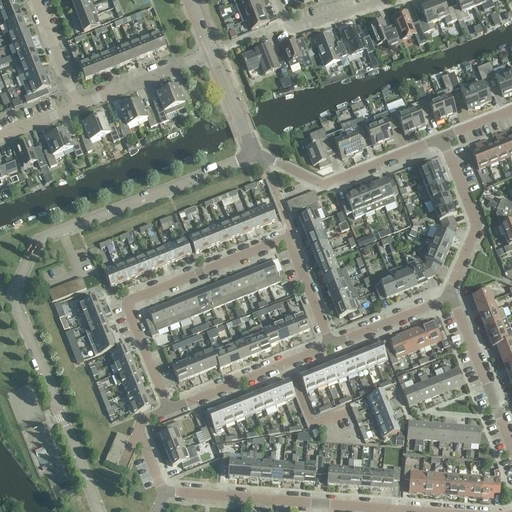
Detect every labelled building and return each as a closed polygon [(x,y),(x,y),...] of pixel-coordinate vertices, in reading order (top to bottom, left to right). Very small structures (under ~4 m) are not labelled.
[(6,0),(0,2),(0,13),(0,14),(17,8),(13,0),(6,0)] [(89,0),(78,0),(71,3),(75,13),(92,6),(89,0)] [(244,0),(235,4),(238,13),(268,2),(267,0),(244,0)] [(431,4),(437,22),(444,19),(446,26),(457,21),(452,9),(446,11),(441,0),(431,4)] [(452,9),(457,21),(458,23),(468,19),(465,12),(473,9),(469,0),(455,0),(458,6),(452,9)] [(469,0),(473,9),(481,6),(483,12),(493,8),(490,0),(469,0)] [(242,23),(247,21),(264,14),(262,10),(264,9),(265,7),(269,5),(268,2),(238,13),(242,23)] [(423,35),(434,31),(431,24),(437,22),(431,4),(420,9),(424,20),(418,22),(418,23),(423,35)] [(92,6),(75,13),(79,23),(96,16),(92,6)] [(17,8),(0,14),(4,25),(21,18),(17,8)] [(268,24),(268,26),(278,22),(276,16),(270,19),(268,18),(266,19),(264,14),(247,21),(251,31),(268,24)] [(417,41),(419,47),(427,44),(425,38),(424,38),(423,35),(418,23),(411,26),(406,14),(394,18),(400,35),(412,30),(417,41)] [(498,14),(492,16),(495,27),(501,25),(498,14)] [(96,16),(79,23),(84,33),(100,27),(96,16)] [(21,18),(4,25),(8,35),(25,28),(21,18)] [(382,22),(369,27),(377,46),(386,43),(389,50),(399,46),(394,32),(392,28),(386,31),(382,22)] [(472,38),(484,34),(481,26),(469,30),(472,38)] [(25,28),(8,35),(12,45),(29,38),(25,28)] [(357,28),(342,34),(351,56),(366,50),(368,55),(373,69),(380,67),(374,52),(368,38),(362,40),(357,28)] [(233,31),(228,33),(231,41),(236,38),(233,31)] [(149,36),(155,53),(166,49),(159,32),(149,36)] [(139,40),(145,57),(155,53),(149,36),(139,40)] [(339,61),(346,58),(341,45),(334,48),(330,37),(315,43),(324,66),(339,61)] [(29,38),(12,45),(16,55),(33,48),(29,38)] [(129,44),(135,61),(145,57),(139,40),(129,44)] [(298,59),(300,58),(305,69),(312,67),(308,58),(306,53),(306,52),(300,54),(294,42),(282,46),(289,63),(290,68),(300,64),(298,59)] [(119,48),(125,65),(135,61),(129,44),(119,48)] [(269,46),(255,51),(255,52),(242,57),(248,72),(261,67),(265,75),(279,70),(282,78),(287,76),(282,63),(277,65),(269,46)] [(33,48),(16,55),(20,65),(37,58),(33,48)] [(109,52),(115,69),(125,65),(119,48),(109,52)] [(98,56),(105,73),(115,69),(109,52),(98,56)] [(88,60),(95,77),(105,73),(98,56),(88,60)] [(24,75),(41,68),(37,58),(20,65),(24,75)] [(95,77),(88,60),(78,64),(85,81),(95,77)] [(490,63),(483,66),(487,78),(494,75),(493,71),(490,63)] [(483,66),(477,68),(481,80),(487,78),(483,66)] [(503,67),(493,71),(494,75),(495,78),(502,97),(507,95),(511,94),(511,89),(506,74),(503,67)] [(45,78),(44,78),(41,68),(24,75),(28,85),(45,78)] [(447,76),(454,91),(460,89),(455,77),(454,74),(447,76)] [(448,94),(454,91),(447,76),(441,79),(448,94)] [(38,100),(36,94),(51,88),(46,77),(44,78),(45,78),(28,85),(23,87),(27,97),(24,98),(27,104),(38,100)] [(287,77),(281,80),(284,88),(290,86),(287,77)] [(472,87),(480,108),(485,104),(490,101),(483,83),(472,87)] [(173,86),(167,89),(176,113),(185,109),(188,114),(194,112),(188,96),(184,97),(179,86),(174,88),(173,86)] [(480,108),(472,87),(460,92),(468,111),(474,108),(479,108),(480,108)] [(159,100),(153,103),(156,109),(162,124),(168,122),(166,116),(176,113),(167,89),(160,92),(160,93),(157,94),(159,100)] [(449,97),(439,101),(446,119),(449,118),(449,119),(457,116),(449,97)] [(19,100),(12,102),(15,109),(21,106),(19,100)] [(129,104),(137,124),(147,120),(150,129),(157,127),(150,111),(148,112),(143,100),(137,103),(136,101),(129,104)] [(446,119),(439,101),(430,105),(427,100),(421,103),(426,115),(432,113),(436,124),(444,121),(444,120),(446,119)] [(407,112),(415,131),(417,130),(418,131),(426,128),(421,117),(426,115),(421,103),(416,105),(415,104),(410,106),(412,110),(407,112)] [(137,124),(129,104),(122,107),(123,108),(119,109),(124,121),(118,124),(125,139),(131,137),(128,128),(137,124)] [(390,115),(395,127),(400,125),(405,136),(413,133),(412,132),(415,131),(407,112),(406,109),(390,115)] [(383,144),(384,144),(386,143),(386,144),(394,141),(390,129),(395,127),(390,115),(389,113),(373,119),(374,121),(383,144)] [(92,118),(101,139),(110,135),(113,144),(120,141),(113,125),(110,127),(105,115),(100,117),(99,116),(92,118)] [(92,118),(86,121),(86,123),(83,124),(87,136),(81,138),(88,154),(94,152),(90,143),(101,139),(92,118)] [(362,118),(356,121),(359,127),(364,140),(369,137),(373,149),(381,146),(381,145),(383,144),(374,121),(364,125),(362,118)] [(352,127),(342,131),(345,139),(352,156),(354,155),(355,156),(363,153),(358,142),(364,140),(359,127),(356,121),(350,123),(352,127)] [(55,133),(62,154),(72,150),(76,159),(82,156),(76,140),(72,142),(68,130),(62,132),(62,131),(55,133)] [(324,131),(323,130),(309,136),(313,145),(311,146),(306,149),(313,167),(318,165),(320,170),(331,166),(327,154),(332,152),(324,131)] [(342,131),(326,137),(332,152),(337,150),(342,161),(350,158),(349,157),(352,156),(345,139),(342,131)] [(62,154),(55,133),(47,136),(48,137),(45,138),(50,151),(44,153),(50,169),(57,166),(53,157),(62,154)] [(500,136),(509,158),(511,156),(511,137),(506,140),(504,134),(500,136)] [(492,145),(498,162),(509,158),(500,136),(496,137),(497,143),(492,145)] [(479,144),(488,166),(498,162),(492,145),(487,148),(484,142),(479,144)] [(40,149),(39,149),(34,151),(32,149),(30,144),(16,149),(23,168),(37,163),(39,170),(46,167),(40,149)] [(488,166),(479,144),(475,145),(477,151),(471,154),(478,170),(488,166)] [(0,182),(0,180),(8,178),(7,175),(16,172),(12,161),(7,163),(3,161),(1,155),(0,155),(0,186),(2,186),(0,182)] [(423,182),(440,175),(436,165),(433,166),(431,160),(417,166),(420,172),(419,172),(423,182)] [(21,175),(16,177),(19,185),(24,183),(21,175)] [(440,175),(423,182),(427,192),(445,185),(440,175)] [(375,185),(385,208),(395,204),(392,198),(398,195),(393,182),(387,184),(386,181),(375,185)] [(365,189),(374,212),(385,208),(375,185),(365,189)] [(445,185),(427,192),(431,202),(449,195),(445,185)] [(355,193),(364,216),(374,212),(365,189),(355,193)] [(309,194),(313,205),(317,204),(319,203),(314,192),(309,194)] [(341,203),(346,216),(352,214),(354,220),(364,216),(355,193),(345,197),(346,200),(341,203)] [(303,196),(307,208),(313,205),(309,194),(303,196)] [(435,212),(453,205),(449,195),(431,202),(435,212)] [(297,199),(302,210),(305,209),(307,208),(303,196),(297,199)] [(292,201),(296,212),(302,210),(297,199),(292,201)] [(499,205),(510,210),(511,205),(511,203),(501,199),(499,205)] [(286,203),(291,214),(296,212),(292,201),(286,203)] [(487,206),(502,212),(508,215),(510,210),(499,205),(490,201),(487,206)] [(303,228),(320,221),(316,212),(320,210),(317,204),(313,205),(307,208),(305,209),(307,214),(299,218),(303,228)] [(259,210),(265,226),(276,222),(269,205),(259,210)] [(442,227),(457,227),(453,217),(457,216),(453,205),(435,212),(439,222),(440,222),(442,227)] [(255,230),(265,226),(259,210),(249,214),(255,230)] [(500,226),(504,237),(511,234),(511,221),(511,222),(509,215),(508,215),(502,212),(501,215),(505,224),(500,226)] [(255,230),(249,214),(239,218),(245,234),(255,230)] [(245,234),(239,218),(229,222),(235,238),(245,234)] [(303,228),(307,238),(323,232),(319,222),(320,222),(320,221),(303,228)] [(219,226),(225,242),(235,238),(229,222),(219,226)] [(345,223),(338,226),(341,233),(348,230),(349,230),(346,223),(345,223)] [(209,230),(215,246),(225,242),(219,226),(209,230)] [(433,240),(450,247),(455,237),(452,236),(457,227),(442,227),(440,231),(437,230),(433,240)] [(199,234),(205,250),(215,246),(209,230),(199,234)] [(323,232),(307,238),(311,248),(327,242),(323,232)] [(205,250),(199,234),(188,238),(195,254),(205,250)] [(511,234),(504,237),(508,246),(503,248),(506,254),(511,251),(511,234)] [(174,243),(181,260),(191,256),(184,239),(174,243)] [(429,250),(446,257),(450,247),(433,240),(429,250)] [(327,242),(311,248),(315,258),(331,252),(327,242)] [(164,247),(171,264),(181,260),(174,243),(164,247)] [(154,251),(160,268),(171,264),(164,247),(154,251)] [(370,247),(362,250),(364,256),(372,253),(370,247)] [(424,266),(435,277),(439,266),(442,267),(446,257),(429,250),(424,260),(426,261),(424,266)] [(144,255),(150,272),(160,268),(154,251),(144,255)] [(331,252),(315,258),(319,268),(335,262),(331,252)] [(134,259),(140,276),(150,272),(144,255),(134,259)] [(124,263),(130,280),(140,276),(134,259),(124,263)] [(408,266),(417,288),(427,284),(425,281),(435,277),(424,266),(420,267),(418,261),(408,266)] [(335,262),(319,268),(323,278),(339,272),(335,262)] [(130,280),(124,263),(114,267),(120,284),(130,280)] [(272,263),(261,267),(269,288),(274,286),(280,284),(281,286),(287,284),(282,272),(277,274),(272,263)] [(397,270),(406,292),(417,288),(408,266),(397,270)] [(120,284),(114,267),(103,271),(110,288),(120,284)] [(261,267),(249,272),(258,292),(268,288),(269,288),(261,267)] [(339,272),(323,279),(327,289),(343,282),(349,280),(345,270),(339,272)] [(389,279),(396,296),(406,292),(397,270),(387,274),(389,279)] [(249,272),(238,276),(246,297),(258,292),(249,272)] [(227,281),(235,301),(246,297),(238,276),(227,281)] [(76,281),(80,292),(86,290),(82,279),(76,281)] [(396,296),(389,279),(379,283),(379,284),(374,286),(379,299),(385,297),(386,301),(396,296)] [(343,282),(327,289),(331,299),(347,292),(352,290),(353,290),(349,280),(343,282)] [(70,283),(75,294),(80,292),(76,281),(70,283)] [(216,285),(224,306),(235,301),(227,281),(216,285)] [(65,285),(69,296),(75,294),(70,283),(65,285)] [(59,288),(64,299),(69,296),(65,285),(59,288)] [(216,285),(204,290),(213,310),(224,306),(216,285)] [(58,301),(64,299),(59,288),(54,290),(58,301)] [(58,301),(54,290),(51,291),(48,292),(52,303),(55,302),(58,301)] [(193,294),(201,315),(213,310),(204,290),(193,294)] [(347,292),(331,299),(335,309),(356,301),(352,290),(347,292)] [(488,291),(472,297),(476,308),(492,301),(488,291)] [(193,294),(182,298),(190,319),(201,315),(193,294)] [(75,306),(79,317),(84,315),(83,315),(100,308),(96,298),(75,306)] [(182,298),(171,303),(179,324),(190,319),(182,298)] [(356,301),(335,309),(339,319),(348,316),(350,321),(362,316),(359,310),(356,301)] [(492,301),(476,308),(480,318),(496,311),(492,301)] [(171,303),(159,307),(168,328),(179,324),(171,303)] [(276,306),(266,310),(268,315),(278,311),(276,306)] [(151,319),(145,321),(152,338),(158,335),(157,333),(168,328),(159,307),(148,312),(151,319)] [(87,325),(104,318),(100,308),(83,315),(84,315),(87,325)] [(496,311),(480,318),(484,328),(500,321),(506,319),(502,309),(496,311)] [(266,310),(256,314),(258,319),(268,315),(266,310)] [(293,319),(299,335),(310,331),(303,315),(293,319)] [(87,325),(83,327),(87,337),(91,335),(108,328),(104,318),(87,325)] [(283,323),(289,339),(299,335),(293,319),(283,323)] [(500,321),(484,328),(488,338),(510,329),(506,319),(500,321)] [(422,327),(430,347),(441,342),(444,350),(446,349),(450,347),(444,331),(438,334),(434,322),(422,327)] [(273,327),(279,343),(289,339),(283,323),(273,327)] [(269,347),(270,347),(279,343),(273,327),(262,331),(263,334),(264,334),(269,347)] [(411,331),(419,351),(430,347),(422,327),(411,331)] [(91,335),(87,337),(91,347),(95,345),(112,338),(108,328),(91,335)] [(260,354),(271,350),(270,347),(269,347),(264,334),(263,334),(262,331),(261,328),(251,331),(260,354)] [(511,334),(510,329),(488,338),(492,348),(492,349),(496,347),(508,341),(511,339),(511,334)] [(215,330),(205,334),(208,342),(212,341),(218,338),(215,330)] [(260,354),(251,331),(241,335),(243,342),(244,342),(250,358),(260,354)] [(400,336),(407,355),(419,351),(411,331),(400,336)] [(392,366),(398,363),(397,360),(407,355),(400,336),(388,340),(393,352),(387,354),(392,366)] [(112,338),(95,345),(100,355),(116,349),(112,339),(112,338)] [(240,362),(234,346),(231,339),(221,343),(224,350),(230,366),(240,362)] [(508,341),(496,347),(500,357),(511,351),(511,339),(508,341)] [(244,342),(243,342),(234,346),(240,362),(250,358),(244,342)] [(370,349),(377,366),(387,362),(381,345),(370,349)] [(114,365),(130,358),(126,348),(110,354),(114,365)] [(360,353),(367,370),(377,366),(370,349),(360,353)] [(62,361),(68,360),(65,350),(60,351),(62,361)] [(219,370),(230,366),(224,350),(214,353),(213,354),(219,367),(218,368),(219,370)] [(213,354),(214,353),(213,351),(202,355),(209,371),(218,368),(219,367),(213,354)] [(511,351),(500,357),(504,367),(511,363),(511,351)] [(350,357),(357,374),(367,370),(360,353),(350,357)] [(192,359),(199,375),(209,371),(202,355),(192,359)] [(340,361),(347,378),(357,374),(350,357),(340,361)] [(114,365),(118,374),(118,375),(134,368),(130,358),(114,365)] [(182,363),(189,379),(199,375),(192,359),(182,363)] [(330,365),(337,382),(347,378),(340,361),(330,365)] [(178,383),(189,379),(182,363),(172,367),(178,383)] [(320,369),(327,386),(337,382),(330,365),(320,369)] [(445,368),(454,390),(465,386),(459,369),(451,372),(448,367),(445,368)] [(118,375),(118,374),(113,376),(118,387),(122,385),(138,378),(134,368),(118,375)] [(436,378),(443,395),(454,390),(445,368),(443,369),(441,369),(444,375),(436,378)] [(310,373),(317,390),(327,386),(320,369),(310,373)] [(317,390),(310,373),(300,378),(306,394),(317,390)] [(423,377),(431,399),(443,395),(436,378),(428,381),(426,376),(423,377)] [(414,387),(420,403),(431,399),(423,377),(419,378),(421,384),(414,387)] [(126,395),(142,388),(138,378),(122,385),(126,395)] [(278,386),(285,403),(295,398),(289,382),(278,386)] [(400,386),(409,408),(420,403),(414,387),(406,390),(404,384),(400,386)] [(268,390),(275,407),(285,403),(278,386),(268,390)] [(146,398),(142,388),(126,395),(130,405),(146,398)] [(258,394),(265,411),(275,407),(268,390),(258,394)] [(383,392),(366,398),(370,408),(387,402),(383,392)] [(248,398),(255,415),(265,411),(258,394),(248,398)] [(146,398),(130,405),(134,415),(151,409),(146,398)] [(238,402),(245,419),(255,415),(248,398),(238,402)] [(235,423),(245,419),(238,402),(228,406),(235,423)] [(387,402),(370,408),(375,419),(391,412),(387,402)] [(235,423),(228,406),(218,410),(225,427),(235,423)] [(225,427),(218,410),(208,414),(214,431),(225,427)] [(391,412),(375,419),(378,429),(384,426),(395,422),(391,412)] [(395,422),(384,426),(378,429),(383,439),(399,432),(395,422)] [(408,422),(407,440),(415,440),(415,447),(418,447),(420,423),(408,422)] [(160,437),(164,447),(181,440),(177,430),(181,429),(178,423),(166,427),(168,433),(160,437)] [(420,423),(418,447),(422,447),(423,441),(431,442),(432,424),(420,423)] [(432,424),(431,442),(439,442),(439,449),(442,449),(444,425),(432,424)] [(444,425),(442,449),(443,449),(446,449),(447,443),(455,444),(456,426),(444,425)] [(456,426),(455,444),(463,444),(463,451),(466,451),(468,427),(456,426)] [(468,427),(466,451),(470,451),(471,445),(479,446),(481,428),(468,427)] [(211,440),(206,428),(200,430),(205,442),(211,440)] [(314,439),(321,436),(319,430),(312,433),(314,439)] [(115,439),(126,444),(128,438),(117,434),(115,439)] [(396,438),(396,446),(403,447),(404,438),(396,438)] [(112,445),(123,450),(126,444),(115,439),(112,445)] [(181,440),(164,447),(168,457),(185,450),(181,440)] [(110,450),(121,455),(123,450),(112,445),(110,450)] [(108,456),(119,461),(121,455),(110,450),(108,456)] [(185,450),(168,457),(172,468),(181,464),(183,470),(200,463),(197,457),(189,460),(185,450)] [(238,479),(240,460),(230,459),(230,456),(223,455),(222,468),(228,468),(227,478),(238,479)] [(116,466),(119,461),(108,456),(105,461),(116,466)] [(254,457),(249,456),(249,457),(247,458),(246,459),(246,460),(240,460),(238,479),(249,480),(251,461),(253,461),(254,457)] [(262,462),(260,480),(271,481),(272,463),(275,463),(275,459),(270,458),(270,459),(268,460),(268,461),(267,462),(262,462)] [(305,462),(305,465),(304,484),(315,485),(315,475),(321,476),(322,463),(323,458),(319,458),(316,458),(316,463),(305,462)] [(297,460),(292,460),(292,464),(283,463),(282,482),(293,483),(294,464),(297,465),(297,460)] [(251,461),(249,480),(260,480),(262,462),(253,461),(251,461)] [(272,463),(271,481),(282,482),(283,463),(275,463),(272,463)] [(322,463),(321,476),(327,476),(327,486),(338,487),(339,468),(329,467),(329,464),(322,463)] [(294,464),(293,483),(304,484),(305,465),(297,465),(294,464)] [(353,465),(348,464),(348,469),(339,468),(338,487),(348,488),(350,469),(353,469),(353,465)] [(375,467),(370,466),(369,470),(361,470),(359,489),(370,489),(372,471),(374,471),(375,467)] [(403,481),(409,481),(408,493),(420,494),(422,473),(411,472),(411,468),(404,468),(403,481)] [(359,489),(361,470),(353,469),(350,469),(348,488),(359,489)] [(383,472),(381,490),(392,491),(393,482),(399,482),(400,469),(393,469),(393,472),(383,472)] [(501,475),(499,470),(493,472),(494,475),(494,479),(483,478),(481,499),(493,500),(493,495),(499,495),(501,475)] [(383,472),(374,471),(372,471),(370,489),(381,490),(383,472)] [(422,473),(420,494),(433,495),(434,474),(422,473)] [(434,474),(433,495),(445,496),(446,475),(434,474)] [(457,497),(458,476),(446,475),(445,496),(457,497)] [(469,498),(470,477),(458,476),(457,497),(469,498)] [(483,478),(470,477),(469,498),(481,499),(483,478)]
